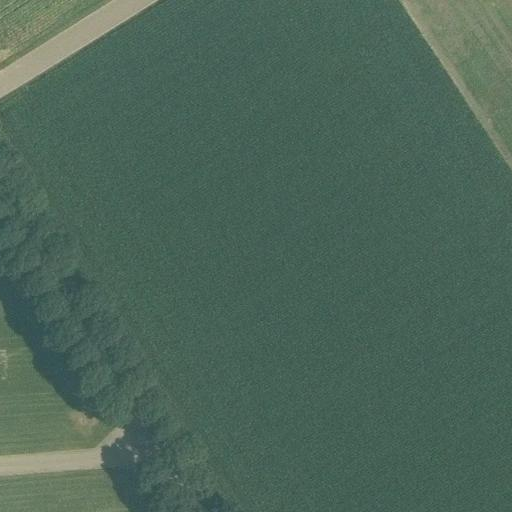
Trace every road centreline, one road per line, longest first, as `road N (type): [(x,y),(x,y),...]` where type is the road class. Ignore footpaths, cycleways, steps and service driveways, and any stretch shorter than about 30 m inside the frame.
road 1 (unclassified): [(0,205),(193,511)]
road 2 (unclassified): [(138,0),(0,85)]
